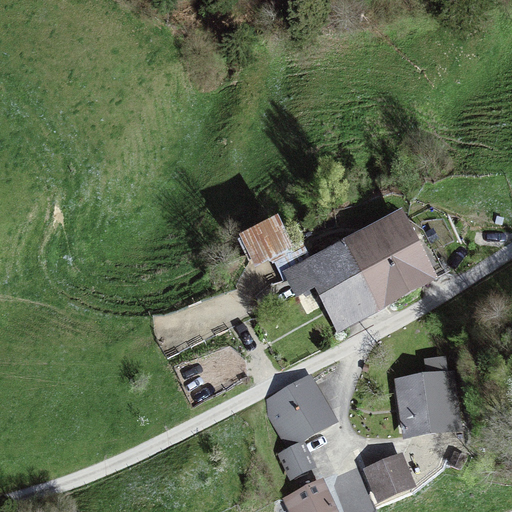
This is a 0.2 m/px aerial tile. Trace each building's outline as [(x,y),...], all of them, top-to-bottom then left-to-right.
[(273,225),(246,240),(256,258),(283,244),(273,225)] [(406,241),(398,225),(291,280),(299,295),(318,286),(338,324),(426,279),(423,273),(440,264),(423,232),(406,241)] [(460,428),(453,378),(452,378),(451,370),(439,371),(440,379),(407,384),(414,434),(460,428)] [(291,450),(297,447),(294,440),(327,422),(304,382),(269,401),(269,413),(291,450)] [(299,493),(315,486),(297,447),(291,450),(281,454),(299,493)] [(368,474),(379,501),(412,487),(401,460),(368,474)] [(330,511),(318,485),(287,499),(293,511),(330,511)]
